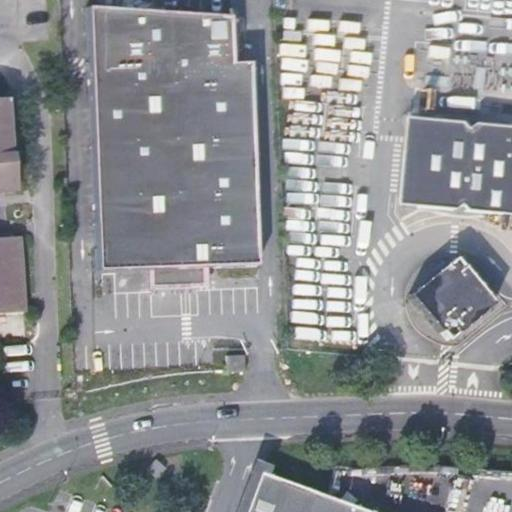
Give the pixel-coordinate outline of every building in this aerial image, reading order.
[(248,64),(231,65),(228,18),(85,8),(96,273),(106,272),(114,272),(139,271),(146,271),(147,291),(151,291),(197,289),(205,289),(205,269),(256,267),(248,64)] [(0,187),(18,186),(16,151),(13,151),(11,95),(0,94),(0,310),(24,309),(21,234),(0,234),(0,187)] [(400,205),(421,206),(426,121),(405,120),(400,205)] [(511,126),(426,121),(421,206),(458,210),(464,204),(468,210),(506,211),(511,126)] [(463,258),(417,295),(456,342),(502,307),(463,258)] [(230,372),(249,371),(248,356),(229,357),(230,372)] [(367,511),(261,472),(245,511),(367,511)]
